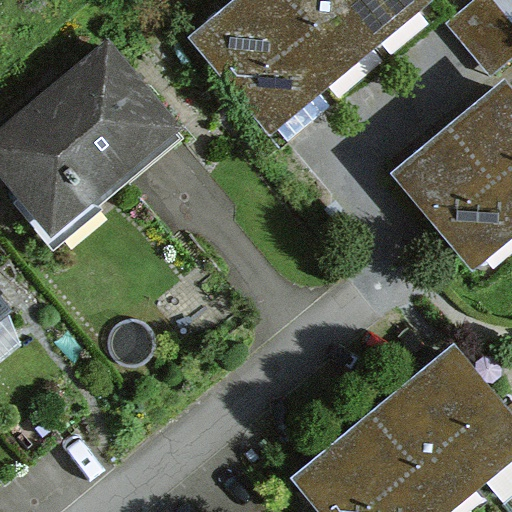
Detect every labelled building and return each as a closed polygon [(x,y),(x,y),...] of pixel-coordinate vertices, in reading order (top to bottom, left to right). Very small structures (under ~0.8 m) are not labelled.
[(432,6),(426,0),(245,0),(199,38),(279,133),(432,6)] [(511,9),(504,0),(474,0),(450,20),(494,74),(511,59),(511,9)] [(113,53),(0,141),(0,179),(48,241),(180,138),(113,53)] [(511,93),(507,87),(391,182),(470,278),(511,243),(511,93)] [(0,308),(0,325),(8,319),(0,308)] [(511,416),(457,349),(289,486),(310,511),(460,511),(511,470),(511,416)]
